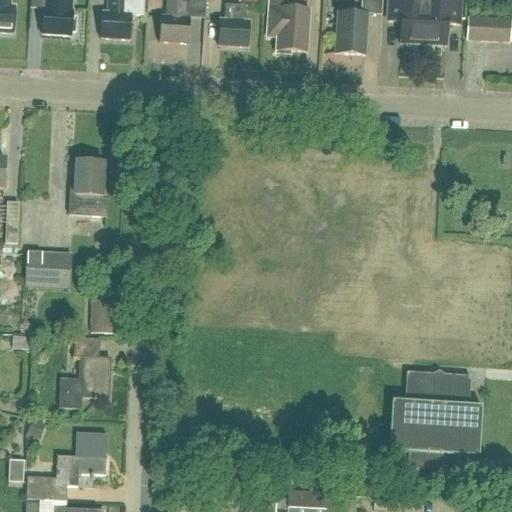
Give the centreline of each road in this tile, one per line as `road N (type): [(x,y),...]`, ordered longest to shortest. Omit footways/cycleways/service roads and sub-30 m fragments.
road 1 (unclassified): [(0,89),(511,114)]
road 2 (residential): [(136,356),(131,511)]
